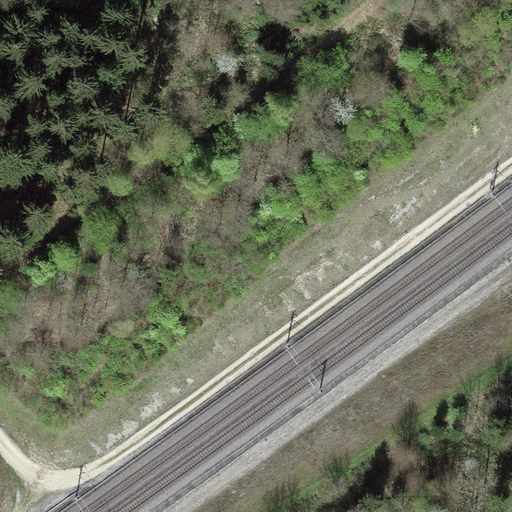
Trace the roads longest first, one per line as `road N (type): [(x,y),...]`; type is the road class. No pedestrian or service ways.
road 1 (track): [(0,438),(44,484),(75,482),(511,164)]
road 2 (track): [(0,278),(167,163),(379,0)]
road 3 (track): [(180,511),(511,265)]
